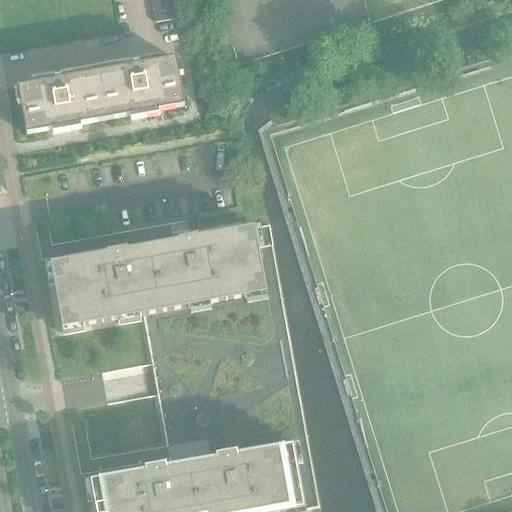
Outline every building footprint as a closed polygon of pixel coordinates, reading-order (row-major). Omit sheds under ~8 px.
[(179,6),(177,0),(151,0),(153,11),(179,6)] [(236,0),(255,61),(443,0),(236,0)] [(181,19),(179,6),(153,11),(155,23),(181,19)] [(184,107),(179,77),(176,61),(140,67),(140,65),(139,66),(132,67),(132,69),(97,75),(106,121),(184,107)] [(106,121),(97,75),(63,81),(62,79),(61,80),(54,81),(55,82),(19,89),(27,135),(106,121)] [(259,249),(273,247),(269,227),(156,247),(145,249),(51,266),(62,331),(143,317),(190,309),(189,302),(209,299),(211,305),(246,299),(245,293),(266,289),(259,249)] [(273,247),(259,249),(266,289),(245,293),(246,299),(211,305),(209,299),(189,302),(190,309),(143,317),(154,379),(166,447),(168,454),(169,460),(170,468),(184,466),(185,475),(202,472),(200,463),(288,447),(291,466),(297,465),(306,511),(320,509),(273,247)] [(297,465),(291,466),(288,447),(200,463),(202,472),(185,475),(184,466),(170,468),(90,483),(94,511),(302,511),(306,511),(297,465)]
